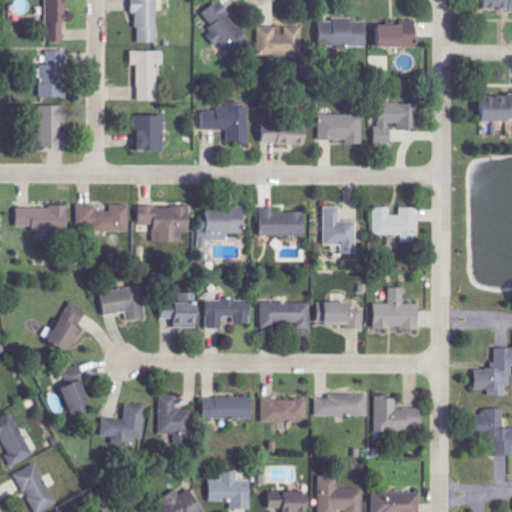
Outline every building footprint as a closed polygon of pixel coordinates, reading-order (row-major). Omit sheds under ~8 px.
[(67,0),(47,0),(48,43),(68,42),(67,0)] [(159,0),(133,0),(134,14),(139,14),(138,43),(159,44),(159,0)] [(222,0),(203,14),(215,31),(209,35),(217,46),(224,41),(235,57),(253,43),(222,0)] [(369,47),(370,21),(322,20),(321,46),(369,47)] [(382,48),(419,48),(419,24),(382,24),(382,48)] [(278,27),(260,27),(260,56),(304,55),(304,27),(287,27),(287,35),(279,35),(278,27)] [(42,98),(69,98),(68,51),(47,51),(48,65),(41,65),(42,98)] [(159,102),(159,65),(166,65),(166,51),(133,51),(133,65),(139,65),(139,102),(159,102)] [(228,130),(228,143),(251,143),(250,107),(238,108),(238,102),(228,102),(229,107),(218,108),(218,111),(204,112),(204,130),(228,130)] [(420,128),(419,103),(377,104),(378,146),(393,145),(393,123),(400,123),(400,129),(420,128)] [(41,107),(43,150),(71,149),(70,131),(69,131),(68,106),(41,107)] [(365,145),(365,115),(321,115),(321,141),(348,140),(348,145),(365,145)] [(167,116),(135,116),(135,151),(166,152),(167,116)] [(310,145),(311,126),(264,125),(264,144),(310,145)] [(131,206),(112,205),(112,212),(98,212),(98,205),(79,205),(79,232),(131,233),(131,206)] [(19,207),(19,228),(39,229),(39,236),(70,237),(71,208),(19,207)] [(193,207),(141,207),(141,225),(155,225),(155,243),(183,243),(183,233),(192,233),(193,207)] [(326,246),(343,246),(343,255),(359,255),(359,221),(343,222),(343,207),(326,207),(326,246)] [(420,208),(401,208),(401,215),(392,215),(392,208),(375,207),(375,235),(402,236),(402,242),(419,243),(420,208)] [(307,237),(308,213),(279,212),(279,209),(262,208),(262,236),(307,237)] [(208,241),(230,241),(230,234),(247,234),(246,210),(208,211),(208,231),(200,231),(200,249),(209,249),(208,241)] [(106,316),(127,313),(128,321),(147,318),(143,287),(103,292),(106,316)] [(422,305),(406,304),(406,288),(391,288),(391,304),(376,304),(375,334),(421,334),(422,305)] [(200,329),(201,305),(192,304),(192,294),(180,293),(179,312),(162,311),(162,320),(176,320),(176,329),(200,329)] [(252,324),(252,300),(208,299),(207,329),(225,329),(225,317),(235,317),(234,324),(252,324)] [(90,312),(74,302),(50,341),(69,352),(83,329),(81,327),(90,312)] [(263,325),(299,326),(299,329),(312,329),(312,303),(263,303),(263,325)] [(365,330),(366,310),(354,310),(354,303),(320,303),(320,324),(349,325),(349,329),(365,330)] [(80,366),(59,374),(75,417),(96,409),(80,366)] [(370,417),(370,395),(330,395),(330,399),(317,399),(317,416),(370,417)] [(178,396),(161,396),(160,434),(195,434),(195,410),(178,409),(178,396)] [(377,431),(423,431),(424,409),(399,409),(399,398),(377,397),(377,431)] [(256,420),(256,399),(205,398),(204,419),(256,420)] [(264,424),(308,423),(308,399),(263,400),(264,424)] [(103,418),(103,437),(113,437),(113,443),(145,444),(146,405),(126,405),(126,419),(103,418)] [(0,419),(0,440),(3,439),(11,454),(8,456),(14,468),(36,456),(13,413),(0,419)] [(35,511),(42,511),(58,505),(40,464),(18,473),(35,511)] [(252,511),(253,481),(240,480),(240,472),(223,472),(223,481),(212,481),(211,502),(232,503),(232,510),(252,511)] [(269,476),(257,475),(257,485),(268,486),(269,476)] [(365,511),(365,490),(340,490),(340,477),(321,476),(319,511),(365,511)] [(164,511),(208,511),(191,488),(182,495),(178,490),(158,504),(164,511)] [(81,511),(99,501),(92,489),(73,500),(79,511),(81,511)] [(311,511),(313,494),(271,493),(271,509),(285,509),(284,511),(311,511)] [(422,511),(423,493),(374,493),(374,511),(422,511)]
